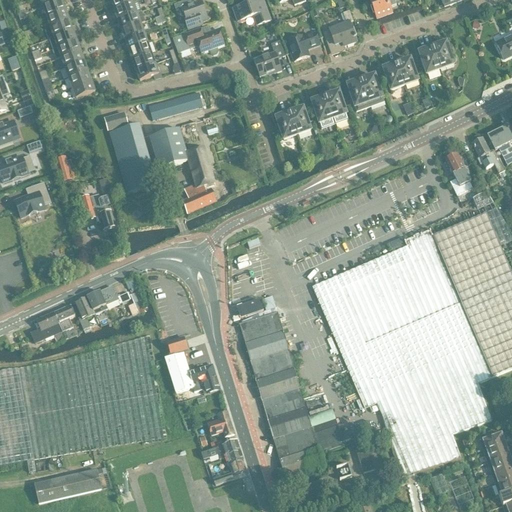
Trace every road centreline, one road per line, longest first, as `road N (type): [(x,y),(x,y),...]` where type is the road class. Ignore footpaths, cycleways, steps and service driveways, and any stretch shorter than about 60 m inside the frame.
road 1 (unclassified): [(192,268),(236,221),(511,94)]
road 2 (residential): [(243,68),(137,95),(122,90),(85,0)]
road 3 (tertiary): [(0,330),(155,259),(192,268)]
road 4 (tertiary): [(268,511),(210,322)]
road 5 (residential): [(255,98),(368,60),(373,44)]
road 6 (residential): [(373,44),(489,0)]
